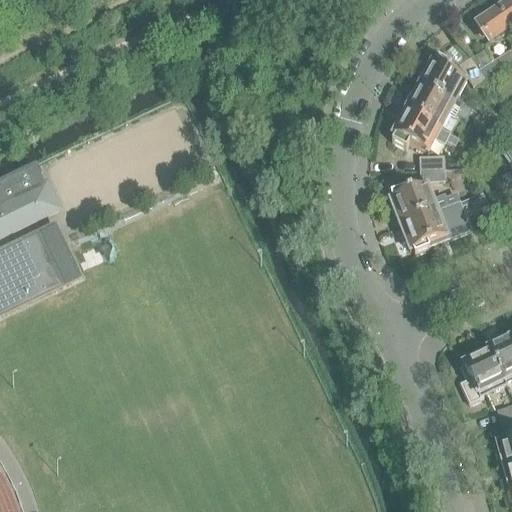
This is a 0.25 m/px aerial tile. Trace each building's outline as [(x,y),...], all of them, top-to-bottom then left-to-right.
[(511,6),(477,29),(489,47),(511,31),(511,6)] [(486,87),(511,70),(511,54),(480,76),(485,85),(486,87)] [(457,100),(465,87),(447,77),(451,70),(437,62),(433,69),(431,67),(422,83),(425,84),(420,94),(448,109),(458,114),(463,106),(457,100)] [(485,85),(480,76),(470,64),(459,71),(474,93),(485,85)] [(456,118),(458,114),(448,109),(420,94),(415,102),(413,100),(405,115),(407,117),(407,118),(439,135),(440,133),(447,119),(454,123),(456,118)] [(473,114),(461,108),(459,114),(470,120),(473,114)] [(470,120),(459,114),(456,119),(467,125),(470,120)] [(456,150),(459,144),(440,133),(439,135),(407,118),(403,125),(400,124),(392,139),(395,141),(391,147),(405,154),(409,148),(427,158),(434,144),(441,147),(443,143),(456,150)] [(446,175),(445,162),(420,163),(421,176),(446,175)] [(0,241),(13,235),(58,213),(46,188),(45,189),(35,167),(0,183),(0,241)] [(446,187),(446,175),(421,176),(421,188),(446,187)] [(432,217),(428,208),(432,206),(426,190),(407,197),(405,191),(389,198),(392,204),(389,205),(396,222),(399,221),(402,228),(432,217)] [(453,210),(450,204),(440,209),(442,214),(453,210)] [(496,221),(489,206),(481,209),(488,225),(496,221)] [(469,235),(475,232),(468,214),(461,217),(458,208),(453,210),(442,214),(432,218),(432,217),(402,228),(406,239),(403,240),(410,257),(413,255),(414,259),(429,252),(427,249),(445,241),(446,244),(453,241),(454,244),(470,238),(469,235)] [(0,319),(61,289),(78,282),(53,231),(37,239),(3,255),(5,261),(0,263),(0,319)] [(511,382),(511,348),(509,343),(503,346),(501,343),(486,350),(490,359),(489,360),(503,387),(504,386),(511,382)] [(503,387),(489,360),(482,364),(480,361),(463,369),(464,372),(460,374),(466,385),(458,389),(468,411),(483,404),(481,397),(503,387)] [(511,425),(511,410),(497,415),(501,429),(511,425)] [(511,425),(501,429),(505,441),(511,438),(511,444),(511,445),(496,449),(498,457),(495,458),(499,473),(511,469),(511,425)] [(511,496),(511,469),(499,473),(500,475),(503,474),(505,481),(502,482),(506,499),(511,496)]
